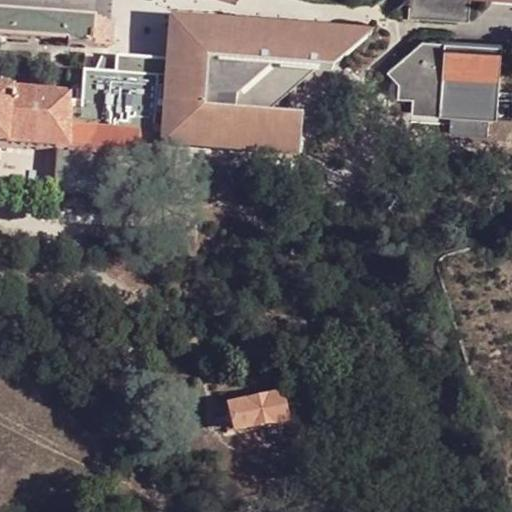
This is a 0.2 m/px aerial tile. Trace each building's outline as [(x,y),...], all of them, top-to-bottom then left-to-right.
[(416,0),(416,12),(477,17),(478,0),(416,0)] [(100,14),(0,8),(0,26),(80,31),(80,37),(99,38),(100,14)] [(371,33),(171,20),(166,126),(177,127),(174,148),(298,155),(302,114),(266,111),(321,67),(334,69),(371,33)] [(431,35),(397,68),(407,79),(406,94),(420,94),(419,110),(505,115),(510,40),(431,35)] [(0,148),(6,149),(68,153),(69,148),(135,152),(170,154),(171,131),(158,130),(162,63),(130,62),(129,72),(92,70),(91,93),(72,90),(58,89),(59,72),(0,68),(0,148)] [(288,421),(285,396),(223,409),(222,416),(218,417),(219,430),(224,430),(228,434),(288,421)]
